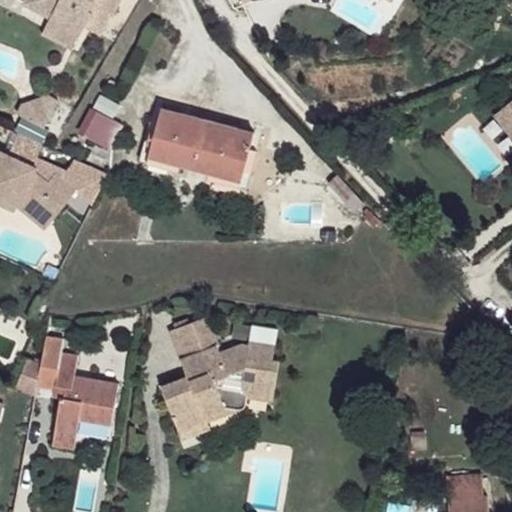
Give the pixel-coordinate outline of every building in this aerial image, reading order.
[(27,0),(26,3),(53,17),(56,11),(101,34),(111,16),(113,17),(122,0),(27,0)] [(391,0),(421,21),(435,0),(391,0)] [(27,103),(22,114),(50,126),(65,98),(56,94),(27,103)] [(511,125),(511,108),(510,106),(501,112),(511,125)] [(92,140),(106,113),(95,107),(83,130),(91,135),(89,139),(92,140)] [(172,161),(170,168),(181,171),(183,166),(210,172),(208,179),(248,189),(259,148),(252,146),(256,133),(164,108),(159,123),(150,156),(172,161)] [(124,122),(106,113),(92,140),(110,149),(124,122)] [(140,160),(170,168),(172,161),(150,156),(159,123),(151,122),(140,160)] [(94,204),(107,177),(76,164),(63,180),(58,175),(49,185),(34,178),(38,169),(1,154),(0,155),(0,196),(21,205),(20,209),(48,232),(77,193),(94,204)] [(363,201),(337,173),(327,182),(353,210),(363,201)] [(226,407),(249,407),(250,399),(277,404),(283,364),(276,363),(278,348),(251,343),(252,346),(240,344),(222,354),(204,319),(170,336),(190,377),(165,390),(186,436),(213,424),(210,415),(226,407)] [(41,362),(38,382),(56,386),(67,388),(65,399),(61,398),(55,432),(77,438),(80,418),(112,425),(119,383),(76,376),(79,356),(62,354),(67,339),(46,335),(41,362)] [(41,362),(29,357),(17,386),(36,394),(38,382),(41,362)] [(67,388),(56,386),(53,396),(61,398),(65,399),(67,388)] [(213,424),(249,407),(226,407),(210,415),(213,424)] [(217,431),(213,424),(186,436),(190,444),(217,431)] [(75,448),(77,438),(55,432),(52,444),(75,448)] [(487,511),(487,497),(482,498),(481,474),(446,479),(447,511),(487,511)]
